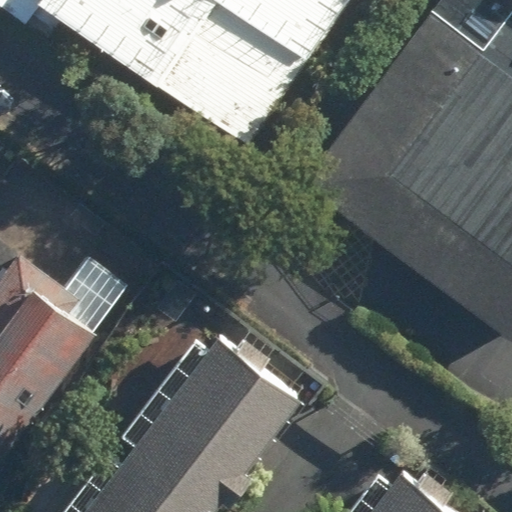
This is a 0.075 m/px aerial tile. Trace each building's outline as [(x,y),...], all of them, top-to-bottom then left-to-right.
[(339,0),(101,0),(270,112),(339,0)] [(0,455),(6,460),(101,333),(97,330),(131,283),(91,253),(66,287),(0,236),(0,455)] [(210,511),(215,506),(222,511),(230,511),(254,483),(242,473),(301,398),(221,335),(214,344),(189,324),(102,434),(127,454),(120,463),(106,452),(57,511),(210,511)] [(346,398),(320,434),(367,468),(393,431),(346,398)] [(388,479),(378,471),(345,511),(447,511),(395,471),(388,479)]
